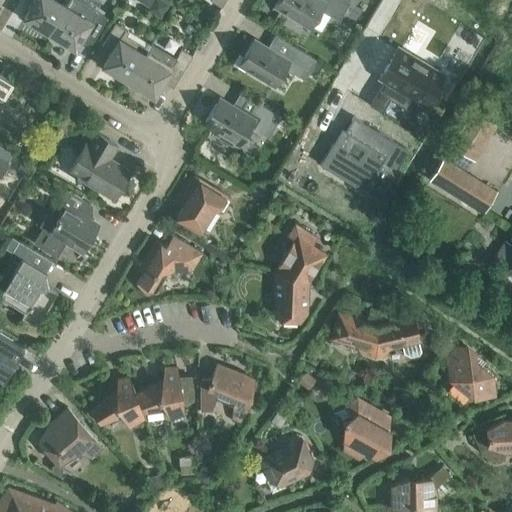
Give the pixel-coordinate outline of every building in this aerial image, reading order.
[(55,0),(28,0),(33,3),(24,18),(38,26),(37,28),(47,34),(48,32),(50,33),(66,6),(55,0)] [(69,0),(66,6),(50,33),(52,34),(51,36),(60,42),(61,40),(75,49),(84,34),(94,40),(107,18),(77,0),(69,0)] [(335,18),(339,12),(343,14),(351,2),(347,0),(278,0),(274,7),(310,28),(321,9),(335,18)] [(126,81),(127,80),(129,81),(151,45),(115,23),(102,45),(112,51),(103,66),(117,74),(116,76),(126,81)] [(305,71),(309,73),(317,60),(292,45),(285,57),(255,39),(239,65),(274,87),(285,68),(301,77),(305,71)] [(140,88),(154,97),(163,82),(173,88),(192,56),(182,50),(176,60),(151,45),(129,81),(131,82),(130,84),(139,90),(140,88)] [(443,75),(397,47),(380,76),(396,86),(388,98),(411,111),(418,99),(425,104),(443,75)] [(0,93),(4,96),(13,82),(0,74),(0,93)] [(268,128),(273,131),(281,117),(258,103),(250,116),(220,97),(204,123),(220,133),(218,137),(232,146),(234,142),(239,145),(250,126),(265,135),(268,128)] [(382,201),(412,152),(357,119),(340,147),(337,145),(324,166),(369,193),(372,195),(382,201)] [(460,126),(449,144),(475,159),(486,141),(460,126)] [(69,172),(95,188),(111,197),(128,169),(110,159),(118,145),(96,132),(88,145),(86,144),(69,172)] [(484,212),(496,192),(444,159),(431,179),(484,212)] [(194,177),(183,196),(186,201),(176,217),(200,232),(215,208),(223,209),(230,196),(214,186),(213,188),(194,177)] [(98,225),(84,216),(92,205),(67,190),(52,214),(58,218),(49,232),(44,229),(35,243),(57,256),(66,241),(82,252),(98,225)] [(296,224),(291,232),(298,236),(288,252),(284,254),(279,260),(280,265),(276,272),(308,282),(326,253),(309,243),(314,235),(296,224)] [(161,281),(166,271),(192,269),(203,252),(173,234),(166,246),(156,240),(141,263),(145,269),(137,283),(147,295),(162,289),(161,281)] [(5,247),(22,258),(0,294),(0,297),(24,312),(21,317),(28,321),(36,323),(43,317),(58,292),(41,282),(53,261),(12,236),(5,247)] [(511,274),(511,252),(502,268),(511,274)] [(307,312),(308,282),(276,272),(274,311),(282,319),(291,311),(298,320),(307,312)] [(370,306),(366,321),(339,314),(332,337),(357,344),(362,356),(376,361),(377,308),(370,306)] [(405,317),(402,315),(400,319),(388,322),(384,307),(377,308),(376,361),(385,359),(390,346),(401,344),(405,358),(423,354),(419,339),(421,339),(426,329),(424,321),(415,315),(405,317)] [(0,333),(0,380),(1,381),(4,382),(24,348),(0,333)] [(439,351),(446,338),(438,333),(433,334),(428,341),(430,346),(439,351)] [(494,394),(492,375),(470,358),(475,352),(467,346),(457,347),(449,358),(451,385),(448,390),(449,391),(453,385),(453,384),(468,396),(467,396),(462,401),(463,402),(467,397),(494,394)] [(201,379),(201,410),(212,410),(217,397),(234,404),(233,418),(240,421),(250,405),(254,379),(243,375),(241,376),(231,372),(231,370),(217,364),(211,379),(201,379)] [(142,410),(143,410),(165,406),(170,415),(184,410),(181,395),(193,393),(191,376),(179,378),(177,367),(165,367),(163,382),(156,386),(154,383),(136,393),(135,393),(142,410)] [(298,381),(307,388),(312,384),(316,378),(307,372),(300,376),(298,381)] [(90,410),(100,421),(122,413),(129,423),(144,414),(143,410),(142,410),(135,393),(136,393),(129,376),(118,379),(117,391),(111,395),(110,394),(90,410)] [(388,446),(390,431),(384,428),(390,417),(358,398),(346,406),(353,416),(346,421),(344,420),(343,422),(345,423),(343,448),(353,453),(361,447),(376,455),(388,446)] [(90,458),(102,447),(67,407),(59,414),(61,419),(53,425),(49,422),(38,441),(57,464),(62,461),(64,464),(78,456),(76,452),(78,450),(90,458)] [(277,411),(271,420),(280,426),(286,417),(277,411)] [(511,449),(511,425),(507,425),(504,419),(473,433),(477,442),(487,437),(484,453),(495,463),(501,461),(507,450),(511,449)] [(312,461),(302,439),(293,436),(289,446),(261,459),(270,479),(267,480),(272,492),(284,487),(283,484),(308,472),(312,461)] [(219,470),(208,463),(199,479),(210,485),(219,470)] [(193,464),(180,465),(180,474),(194,473),(193,464)] [(407,477),(391,484),(391,507),(436,506),(436,490),(435,486),(442,478),(446,478),(450,474),(442,466),(430,477),(422,477),(420,481),(409,481),(407,477)] [(164,469),(147,476),(152,488),(169,482),(164,469)] [(0,511),(51,511),(53,506),(6,488),(0,497),(0,511)] [(74,511),(57,500),(53,506),(51,511),(74,511)] [(116,501),(113,505),(113,511),(114,511),(127,511),(129,510),(128,504),(124,500),(116,501)]
